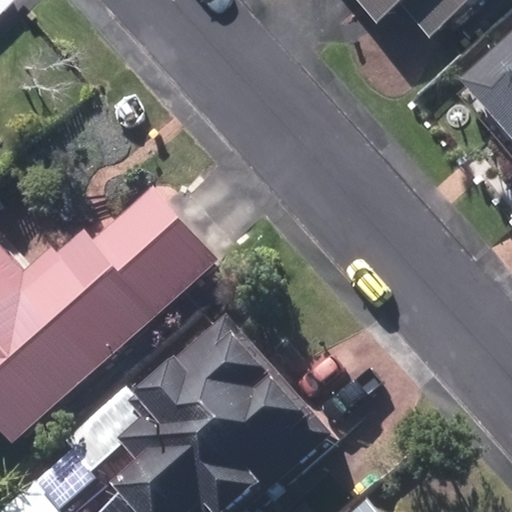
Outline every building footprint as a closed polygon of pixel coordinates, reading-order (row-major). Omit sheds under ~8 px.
[(418,10),(447,45),(497,0),(370,0),(396,29),(418,10)] [(511,56),(472,93),(500,124),(511,112),(511,56)] [(0,412),(31,448),(236,263),(170,190),(111,243),(100,233),(75,256),(69,250),(41,276),(0,229),(0,412)] [(115,511),(273,511),(355,440),(245,318),(150,404),(164,420),(139,442),(163,469),(115,511)] [(391,511),(383,503),(372,511),(391,511)]
